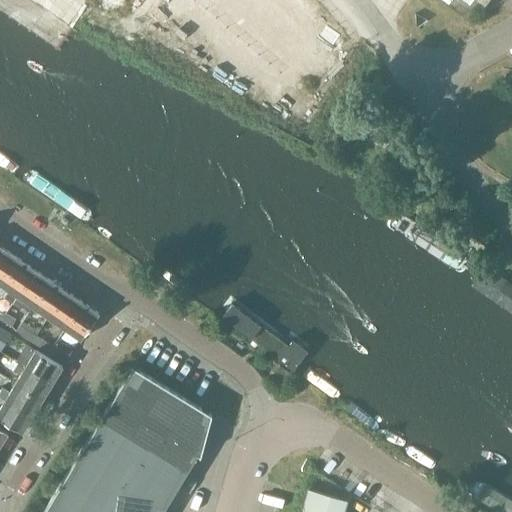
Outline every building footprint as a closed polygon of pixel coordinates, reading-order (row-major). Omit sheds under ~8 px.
[(376,219),(383,207),(305,159),(298,170),(376,219)] [(98,213),(30,170),(23,181),(90,225),(98,213)] [(471,262),(393,213),(384,228),(461,277),(471,262)] [(19,258),(3,248),(0,251),(0,284),(1,285),(19,258)] [(1,285),(16,296),(35,269),(19,258),(1,285)] [(16,296),(32,306),(50,280),(35,269),(16,296)] [(511,288),(485,272),(477,284),(511,305),(511,288)] [(32,306),(48,317),(66,291),(50,280),(32,306)] [(48,317),(64,328),(82,302),(66,291),(48,317)] [(300,347),(228,296),(217,313),(289,363),(300,347)] [(98,313),(82,302),(64,328),(80,339),(98,313)] [(35,349),(25,366),(52,383),(62,366),(35,349)] [(42,511),(161,511),(197,454),(199,455),(198,456),(200,456),(211,414),(131,365),(130,366),(131,367),(42,511)] [(25,366),(15,382),(42,399),(52,383),(25,366)] [(15,382),(5,399),(32,416),(42,399),(15,382)] [(32,416),(5,399),(0,406),(0,419),(22,432),(32,416)] [(511,511),(511,500),(470,471),(459,487),(494,511),(511,511)]
